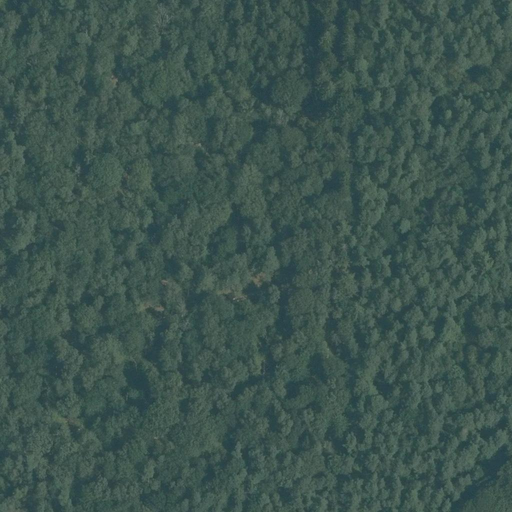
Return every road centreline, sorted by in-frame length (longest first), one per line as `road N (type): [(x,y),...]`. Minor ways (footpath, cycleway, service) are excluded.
road 1 (track): [(0,362),(322,272),(345,239),(351,0)]
road 2 (track): [(335,0),(322,511)]
